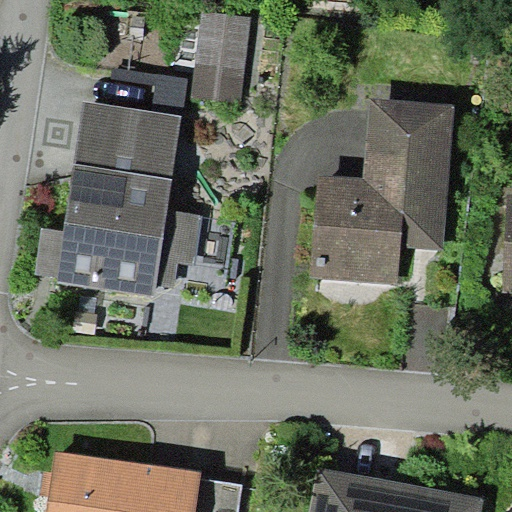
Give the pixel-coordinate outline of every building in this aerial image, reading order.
[(252,16),(202,11),(192,96),(242,102),(252,16)] [(455,103),(371,97),(365,176),(319,172),(311,277),(399,285),(402,246),(443,249),(455,103)] [(180,115),(82,101),(64,230),(41,227),(35,274),(58,278),(58,282),(153,295),(155,283),(173,286),(176,263),(195,266),(202,214),(166,209),(180,115)] [(511,191),(508,191),(502,290),(511,291),(511,191)] [(202,472),(54,451),(51,472),(48,496),(45,511),(195,511),(202,478),(202,472)] [(483,511),(487,498),(319,467),(310,511),(483,511)] [(48,496),(51,472),(43,471),(40,494),(48,496)] [(238,511),(243,485),(202,478),(195,511),(238,511)]
